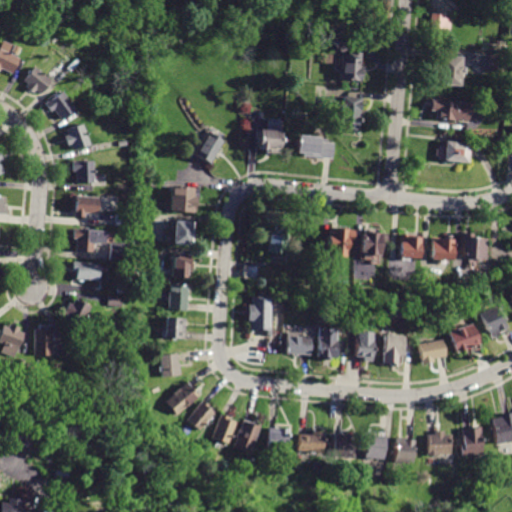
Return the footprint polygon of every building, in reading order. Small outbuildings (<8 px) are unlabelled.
[(449,20),(448,30),(429,28),(430,13),(445,15),(444,19),(449,20)] [(338,46),(325,46),(326,36),(339,37),(338,46)] [(10,74),(0,69),(0,45),(2,41),(10,45),(7,52),(18,58),(10,74)] [(361,81),(341,80),(343,54),(350,55),(351,52),(362,53),(361,66),(364,66),(363,74),(362,74),(361,81)] [(459,86),(431,83),(433,63),(439,63),(439,55),(461,57),(459,86)] [(501,74),(487,72),(489,55),(506,57),(505,74),(501,74)] [(49,81),(39,94),(35,91),(32,94),(25,87),(27,84),(22,80),(33,68),(49,81)] [(59,119),(53,110),(49,112),(44,104),(61,92),(73,110),(59,119)] [(357,131),(338,130),(341,96),(359,98),(357,131)] [(466,122),(434,119),(435,111),(429,111),(430,100),(468,104),(466,122)] [(149,120),(140,119),(141,109),(150,110),(149,120)] [(72,150),(70,145),(67,146),(64,136),(67,135),(65,130),(81,125),(87,145),(72,150)] [(211,128),(220,134),(217,138),(223,142),(209,164),(194,155),(211,128)] [(259,153),(260,130),(281,132),(280,154),(259,153)] [(303,156),(304,153),(297,153),(298,135),(320,137),(320,141),(334,142),(332,159),(303,156)] [(466,162),(438,160),(435,156),(435,150),(439,147),(443,147),(443,142),(467,144),(466,162)] [(91,183),(75,184),(74,171),(71,171),(70,161),(91,161),(91,183)] [(172,187),(201,188),(201,197),(197,196),(197,203),(199,203),(198,212),(171,211),(172,187)] [(83,217),(73,217),(74,196),(96,197),(95,214),(83,214),(83,217)] [(173,243),(174,221),(193,222),(191,244),(173,243)] [(286,253),(268,251),(269,233),(263,233),(264,222),(288,224),(286,253)] [(344,257),(325,256),(326,249),(324,249),(325,235),(327,235),(328,228),(352,231),(351,241),(346,240),(344,257)] [(92,242),(92,251),(75,251),(75,239),(72,238),(72,230),(101,231),(101,243),(92,242)] [(357,233),(381,235),(381,245),(374,244),(373,257),(355,255),(357,233)] [(397,241),(398,233),(417,235),(415,258),(396,256),(397,241)] [(482,260),(458,258),(460,234),(472,235),(472,238),(484,239),(482,260)] [(430,260),(428,260),(430,238),(452,240),(450,261),(430,260)] [(124,262),(107,260),(109,243),(126,244),(124,262)] [(190,256),(190,261),(192,261),(192,269),(190,268),(189,278),(173,277),(173,255),(190,256)] [(105,282),(75,279),(75,272),(71,272),(72,263),(106,265),(105,282)] [(246,266),(260,267),(259,280),(245,278),(246,266)] [(336,278),(335,292),(324,291),(325,277),(336,278)] [(169,284),(188,285),(187,311),(168,310),(169,284)] [(107,296),(121,297),(120,308),(106,306),(107,296)] [(251,329),(252,320),(248,320),(249,305),(252,305),(253,296),(271,297),(270,329),(251,329)] [(79,327),(64,319),(67,314),(64,312),(68,303),(71,305),(73,300),(89,307),(79,327)] [(507,329),(491,337),(481,315),(497,307),(507,329)] [(184,339),(164,338),(165,318),(185,319),(184,339)] [(14,358),(0,353),(0,350),(2,344),(0,343),(0,332),(2,326),(7,328),(9,324),(18,328),(17,331),(23,334),(14,358)] [(469,348),(470,350),(465,352),(464,350),(455,353),(448,333),(472,324),(479,344),(469,348)] [(335,349),(334,358),(315,356),(318,328),(336,329),(334,348),(335,349)] [(51,356),(34,356),(34,330),(44,330),(44,334),(51,334),(51,356)] [(371,362),(362,361),(362,357),(354,356),(356,331),(373,333),(371,362)] [(308,355),(284,353),(286,332),(297,333),(297,338),(310,339),(308,355)] [(402,356),(402,357),(396,357),(395,367),(385,367),(385,365),(381,364),(383,335),(403,336),(402,356)] [(441,340),(444,356),(431,358),(431,362),(420,364),(417,344),(441,340)] [(178,363),(180,375),(161,377),(159,356),(176,354),(176,363),(178,363)] [(197,396),(176,415),(164,402),(186,383),(197,396)] [(142,403),(139,396),(144,394),(147,401),(142,403)] [(208,406),(206,408),(212,413),(199,431),(186,421),(201,401),(208,406)] [(78,417),(70,414),(72,408),(81,411),(78,417)] [(510,413),(511,423),(511,440),(495,444),(490,419),(501,417),(501,415),(510,413)] [(227,444),(212,439),(219,415),(227,417),(226,420),(234,423),(227,444)] [(259,427),(249,454),(232,448),(241,421),(259,427)] [(460,456),(459,445),(462,444),(460,429),(479,427),(481,455),(460,456)] [(266,451),(268,428),(287,430),(285,452),(266,451)] [(433,431),(443,431),(443,435),(449,435),(450,454),(437,454),(437,456),(427,456),(427,435),(433,435),(433,431)] [(311,436),(311,432),(323,433),(322,453),(297,451),(298,434),(311,436)] [(355,436),(353,459),(332,457),(334,434),(355,436)] [(381,460),(361,459),(363,435),(383,437),(381,460)] [(412,440),(413,440),(412,464),(394,462),(395,437),(404,438),(404,440),(412,440)] [(66,482),(53,480),(54,471),(67,473),(66,482)] [(0,511),(0,503),(6,503),(6,499),(20,500),(20,506),(22,506),(21,511),(28,511),(29,508),(65,511),(0,511)]
